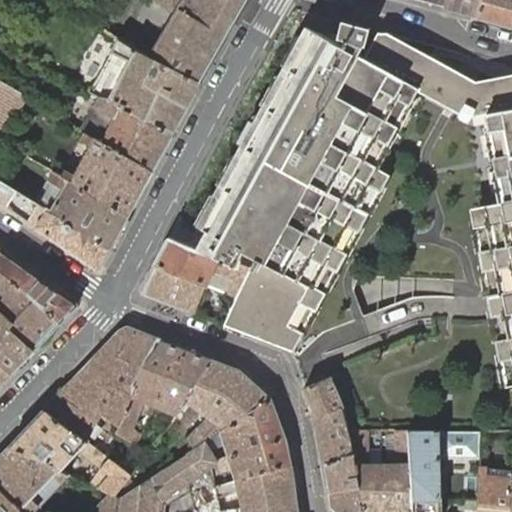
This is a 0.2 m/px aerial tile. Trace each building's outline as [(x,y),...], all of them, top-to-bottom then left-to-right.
[(247,0),(157,0),(175,11),(165,28),(164,28),(163,28),(162,28),(161,27),(160,27),(159,27),(158,28),(157,28),(156,29),(155,29),(155,31),(146,46),(138,41),(134,48),(202,83),(247,0)] [(467,14),(479,17),(483,0),(447,0),(445,8),(467,14)] [(511,0),(483,0),(479,17),(499,23),(511,26),(511,0)] [(511,77),(474,85),(433,62),(380,33),(378,36),(370,34),(371,29),(370,28),(345,21),(343,22),(340,35),(340,36),(347,38),(345,46),(318,32),(308,26),(199,224),(210,230),(199,250),(216,257),(237,267),(240,263),(250,268),(237,296),(225,323),(279,344),(286,347),(383,169),(376,166),(419,87),(461,111),(459,115),(460,117),(467,121),(470,120),(472,116),(487,113),(504,202),(492,204),(480,207),(511,374),(511,77)] [(134,48),(119,38),(90,91),(100,96),(173,135),(188,108),(202,83),(134,48)] [(0,132),(27,96),(0,79),(0,132)] [(166,149),(173,135),(100,96),(80,130),(86,133),(154,172),(166,149)] [(141,194),(154,172),(86,133),(82,140),(92,146),(76,175),(65,169),(62,175),(129,218),(141,194)] [(120,234),(129,218),(62,175),(53,170),(48,179),(50,180),(65,188),(51,211),(112,249),(120,234)] [(36,202),(0,179),(0,200),(30,222),(41,205),(36,202)] [(65,188),(50,180),(36,202),(41,205),(51,211),(65,188)] [(101,269),(112,249),(51,211),(41,205),(30,222),(62,244),(98,269),(101,269)] [(189,246),(199,250),(210,230),(199,224),(194,235),(189,246)] [(228,292),(237,296),(250,268),(240,263),(237,267),(216,257),(199,250),(189,246),(169,237),(160,254),(155,264),(205,284),(228,292)] [(78,303),(3,250),(0,255),(0,270),(20,286),(61,323),(78,305),(78,303)] [(143,291),(195,311),(205,284),(155,264),(141,289),(143,291)] [(0,309),(15,323),(10,327),(35,350),(49,335),(61,323),(20,286),(0,270),(0,309)] [(0,309),(0,362),(12,374),(22,363),(35,350),(10,327),(15,323),(0,309)] [(74,379),(60,394),(98,420),(98,419),(103,412),(120,425),(145,365),(163,340),(128,327),(121,330),(102,349),(74,379)] [(187,349),(163,340),(145,365),(120,425),(117,432),(128,440),(136,444),(142,434),(133,428),(144,401),(156,405),(187,349)] [(212,359),(187,349),(156,405),(142,434),(148,437),(165,409),(178,414),(187,401),(185,400),(212,359)] [(189,437),(196,447),(205,441),(207,439),(206,438),(219,425),(225,428),(272,398),(241,370),(212,359),(185,400),(187,401),(202,412),(208,417),(204,421),(189,437)] [(0,386),(12,374),(0,362),(0,386)] [(317,417),(342,407),(344,406),(331,377),(305,387),(317,417)] [(60,394),(45,409),(75,433),(76,433),(84,439),(88,434),(98,420),(60,394)] [(292,464),(272,398),(225,428),(220,431),(228,456),(217,459),(217,466),(218,473),(231,467),(235,479),(292,464)] [(352,444),(348,430),(342,407),(317,417),(325,464),(354,452),(352,444)] [(45,409),(9,447),(39,458),(56,463),(54,468),(59,471),(77,452),(86,458),(101,468),(109,474),(98,488),(110,493),(116,495),(132,475),(110,458),(95,448),(90,443),(87,441),(84,439),(76,433),(75,433),(45,409)] [(208,417),(202,412),(200,415),(201,418),(204,421),(208,417)] [(220,431),(225,428),(219,425),(206,438),(207,439),(220,431)] [(411,462),(409,430),(395,430),(396,462),(369,463),(368,429),(348,430),(352,444),(354,452),(355,463),(359,486),(361,485),(365,511),(412,511),(413,499),(411,462)] [(441,511),(440,430),(411,430),(409,430),(411,462),(413,499),(412,511),(441,511)] [(88,434),(84,439),(87,441),(90,443),(93,439),(88,434)] [(93,439),(90,443),(95,448),(99,443),(95,440),(93,439)] [(159,511),(161,499),(169,494),(173,501),(190,488),(195,510),(200,511),(221,511),(219,501),(218,495),(216,486),(213,475),(218,473),(217,466),(217,459),(205,441),(196,447),(118,497),(116,511),(159,511)] [(9,447),(0,456),(0,488),(21,508),(24,511),(42,511),(30,499),(54,475),(61,482),(64,479),(68,475),(59,471),(54,468),(56,463),(39,458),(9,447)] [(77,452),(59,471),(68,475),(70,476),(86,458),(77,452)] [(355,463),(354,452),(325,464),(330,492),(359,486),(355,463)] [(298,511),(292,466),(292,464),(235,479),(216,486),(218,495),(222,493),(237,489),(240,505),(241,511),(298,511)] [(511,511),(511,505),(511,469),(480,467),(479,498),(478,511),(511,511)] [(68,475),(64,479),(70,484),(75,478),(70,476),(68,475)] [(359,486),(330,492),(338,511),(365,511),(361,485),(359,486)] [(0,488),(0,511),(24,511),(21,508),(0,488)] [(110,493),(91,511),(116,511),(118,497),(116,495),(110,493)] [(465,511),(478,511),(479,498),(466,497),(465,511)]
